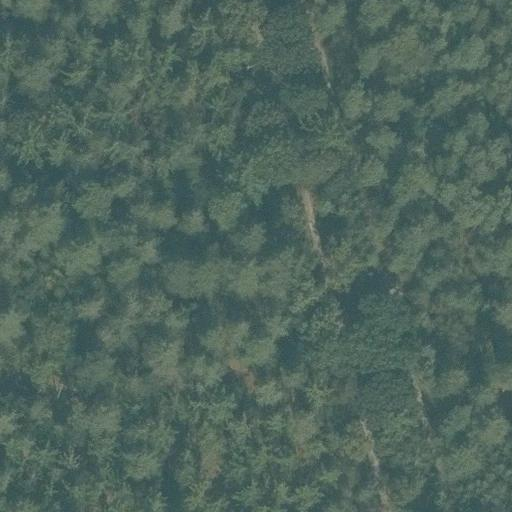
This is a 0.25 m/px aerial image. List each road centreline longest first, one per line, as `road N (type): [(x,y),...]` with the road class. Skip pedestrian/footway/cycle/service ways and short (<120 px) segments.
road 1 (track): [(399,317),(307,0)]
road 2 (track): [(452,511),(399,317)]
